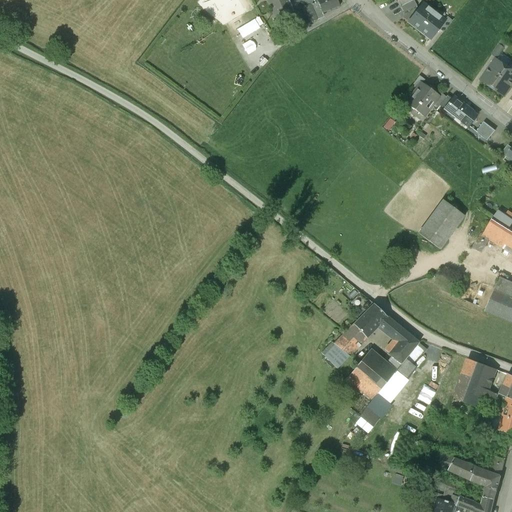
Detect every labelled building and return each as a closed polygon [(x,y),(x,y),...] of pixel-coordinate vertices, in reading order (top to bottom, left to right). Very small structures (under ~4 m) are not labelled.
[(266,0),(275,21),(294,13),(293,11),(312,3),(314,3),(314,4),(318,2),(316,0),(266,0)] [(316,0),(318,2),(322,13),(339,6),(337,0),(316,0)] [(411,1),(400,7),(403,14),(416,8),(412,1),(411,1)] [(312,3),(293,11),(294,13),(299,26),(319,19),(317,14),(322,13),(318,2),(314,4),(313,4),(312,3)] [(422,5),(408,23),(419,31),(432,13),(422,5)] [(432,13),(419,31),(430,40),(438,29),(444,22),(443,22),(432,13)] [(447,18),(443,22),(444,22),(438,29),(443,33),(451,21),(447,18)] [(499,44),(491,55),(497,58),(504,48),(499,44)] [(495,61),(482,79),(483,79),(483,81),(486,83),(488,83),(493,86),(506,69),(495,61)] [(511,72),(506,69),(493,86),(499,90),(499,92),(501,94),(504,94),(505,94),(511,83),(511,72)] [(419,76),(412,85),(417,89),(421,84),(422,84),(424,80),(419,76)] [(417,89),(406,105),(419,115),(429,101),(432,103),(438,96),(422,84),(421,84),(417,89)] [(432,103),(432,104),(437,108),(445,97),(440,93),(438,96),(432,103)] [(476,116),(454,98),(444,110),(455,118),(455,117),(468,127),(476,116)] [(495,131),(484,122),(476,133),(487,141),(495,131)] [(508,155),(511,149),(511,148),(508,145),(499,156),(504,160),(508,155)] [(447,199),(419,236),(436,249),(464,212),(447,199)] [(511,234),(511,232),(491,220),(482,235),(480,234),(471,249),(481,252),(489,240),(503,248),(511,234)] [(511,234),(503,248),(511,253),(511,234)] [(511,284),(501,280),(496,290),(487,286),(477,307),(511,321),(511,284)] [(362,295),(353,306),(358,310),(364,304),(368,300),(362,295)] [(373,304),(368,300),(364,304),(369,309),(373,304)] [(369,309),(353,324),(366,338),(378,325),(387,317),(373,304),(369,309)] [(387,317),(378,325),(385,331),(392,322),(387,317)] [(418,343),(392,322),(385,331),(398,341),(388,353),(401,364),(418,343)] [(353,324),(324,356),(336,368),(366,338),(353,324)] [(450,370),(459,373),(460,368),(463,369),(467,357),(455,354),(450,370)] [(381,369),(365,356),(355,368),(380,389),(395,372),(396,371),(386,363),(381,369)] [(496,369),(468,359),(458,385),(478,393),(479,392),(486,394),(487,391),(489,389),(496,369)] [(395,372),(380,389),(390,397),(403,379),(395,372)] [(511,375),(508,374),(499,394),(511,399),(511,375)] [(483,396),(459,386),(454,397),(478,408),(483,396)] [(498,395),(492,393),(489,400),(494,402),(498,395)] [(511,408),(504,406),(502,413),(500,423),(505,424),(503,431),(511,433),(511,408)] [(494,452),(489,472),(500,476),(505,459),(499,457),(499,454),(494,452)] [(448,457),(439,453),(436,460),(445,463),(448,457)] [(465,463),(453,458),(446,470),(462,476),(473,482),(480,485),(479,487),(483,488),(484,490),(485,490),(484,496),(494,500),(500,476),(489,472),(471,465),(465,463)] [(455,484),(442,478),(440,483),(453,489),(455,484)] [(453,489),(440,483),(437,489),(451,496),(454,490),(453,489)] [(482,505),(459,496),(459,497),(453,495),(451,498),(457,500),(455,505),(471,511),(490,511),(494,500),(484,496),(482,505)] [(435,499),(431,511),(451,511),(454,505),(435,499)]
